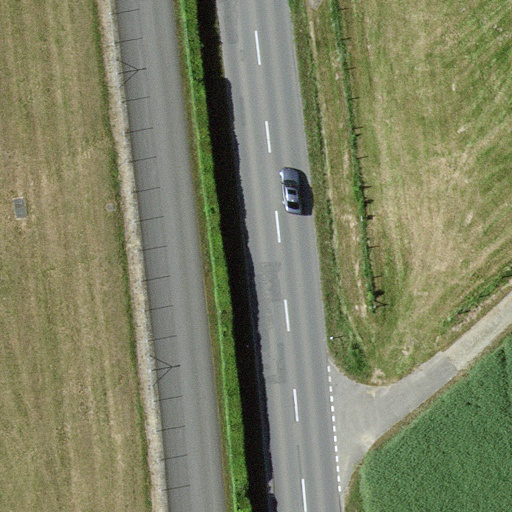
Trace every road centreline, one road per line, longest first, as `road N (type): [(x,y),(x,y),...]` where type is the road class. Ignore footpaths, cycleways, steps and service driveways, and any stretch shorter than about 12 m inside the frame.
road 1 (tertiary): [(304,511),(251,0)]
road 2 (track): [(299,444),(418,384),(511,307)]
